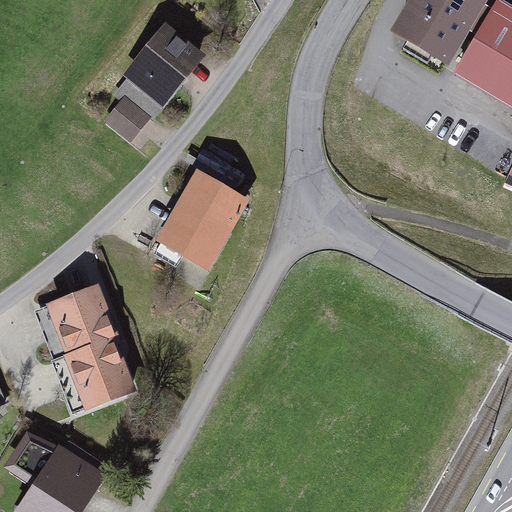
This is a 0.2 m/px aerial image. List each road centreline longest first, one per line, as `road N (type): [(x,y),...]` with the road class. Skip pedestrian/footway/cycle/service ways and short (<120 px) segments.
road 1 (residential): [(280,0),(170,165),(0,309)]
road 2 (residential): [(144,511),(282,260),(301,209)]
road 3 (residential): [(301,209),(511,322)]
road 4 (residential): [(348,0),(325,36),(308,89),(301,209)]
